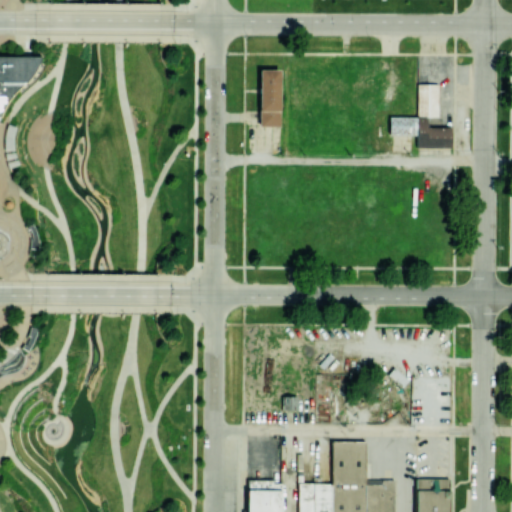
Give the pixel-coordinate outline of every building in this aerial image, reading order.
[(0,55),(41,55),(36,66),(30,77),(23,85),(12,94),(7,102),(0,116),(0,55)] [(280,126),(280,69),(259,69),(259,126),(280,126)] [(451,148),(451,126),(426,126),(426,116),(437,116),(438,83),(416,83),(416,148),(451,148)] [(281,395),(281,410),(295,410),(295,395),(281,395)] [(330,440),(363,440),(363,479),(363,511),(329,511),(329,483),(330,440)] [(363,511),(363,479),(392,479),(392,511),(363,511)] [(413,479),(412,511),(448,511),(448,479),(413,479)] [(246,480),(246,511),(278,511),(278,484),(271,484),(271,480),(246,480)] [(296,483),(296,511),(329,511),(329,483),(296,483)]
